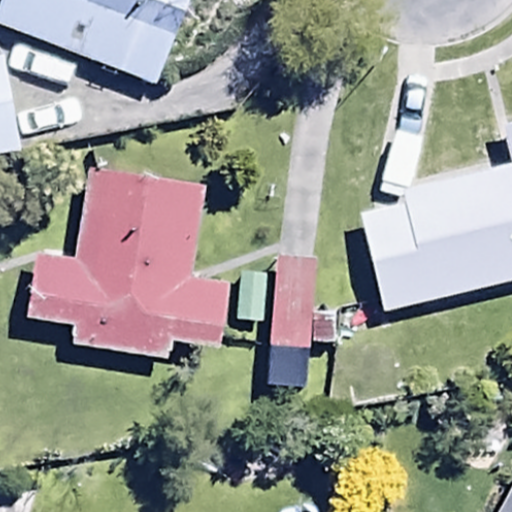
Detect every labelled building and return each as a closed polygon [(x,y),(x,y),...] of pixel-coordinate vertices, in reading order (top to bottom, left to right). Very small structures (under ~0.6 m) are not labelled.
[(0,0),(0,38),(145,97),(184,0),(0,0)] [(0,70),(0,166),(14,165),(0,70)] [(355,226),(378,324),(511,292),(511,128),(496,132),(505,173),(393,200),(396,217),(355,226)] [(194,193),(83,180),(72,271),(31,266),(23,334),(61,338),(59,355),(165,367),(167,350),(214,356),(221,294),(182,289),(194,193)] [(305,402),(309,280),(230,277),(229,333),(263,334),(261,401),(305,402)] [(511,511),(511,474),(490,511),(511,511)]
